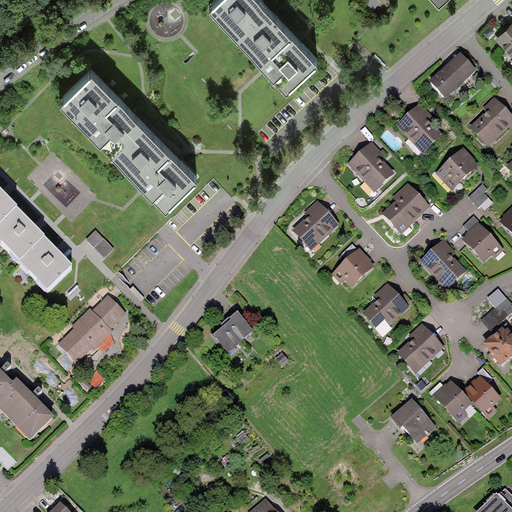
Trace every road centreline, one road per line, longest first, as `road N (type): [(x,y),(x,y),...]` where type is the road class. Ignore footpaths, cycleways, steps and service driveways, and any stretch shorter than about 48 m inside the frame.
road 1 (residential): [(2,511),(128,385),(310,164)]
road 2 (residential): [(310,164),(458,27)]
road 3 (residential): [(392,260),(448,317),(511,277)]
road 4 (residential): [(0,78),(111,0)]
road 5 (residential): [(310,164),(392,260)]
